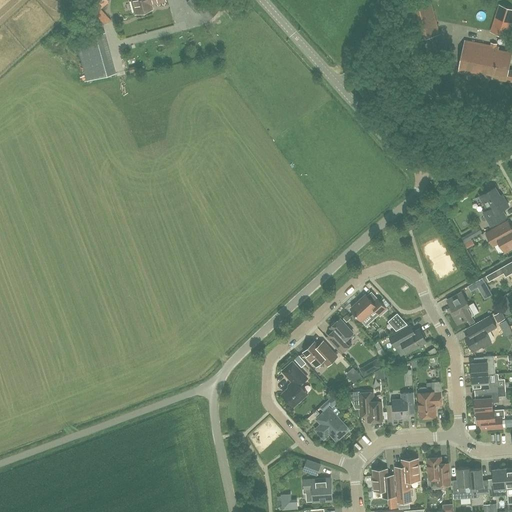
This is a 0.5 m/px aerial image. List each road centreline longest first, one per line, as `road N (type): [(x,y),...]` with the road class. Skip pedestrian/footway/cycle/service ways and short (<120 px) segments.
road 1 (residential): [(458,435),(451,346),(420,284),(385,267),(362,275),(268,365),(272,410),(308,451),(353,467)]
road 2 (unclassified): [(217,386),(257,336),(412,196),(425,171)]
road 3 (tertiary): [(425,171),(395,151),(262,0)]
road 4 (unclassified): [(217,386),(0,465)]
road 5 (unclassified): [(233,511),(214,416),(217,386)]
